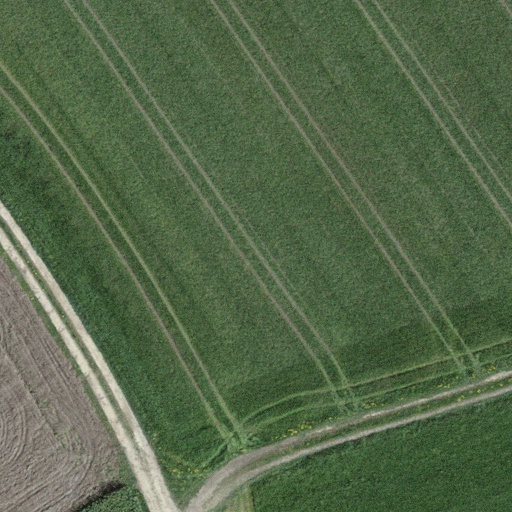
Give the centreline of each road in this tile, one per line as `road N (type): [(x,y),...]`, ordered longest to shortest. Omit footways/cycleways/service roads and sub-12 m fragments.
road 1 (track): [(511,386),(240,475),(205,511)]
road 2 (track): [(0,243),(76,351),(150,511)]
